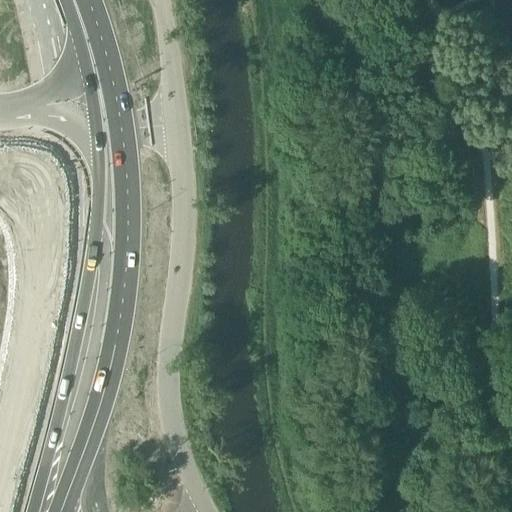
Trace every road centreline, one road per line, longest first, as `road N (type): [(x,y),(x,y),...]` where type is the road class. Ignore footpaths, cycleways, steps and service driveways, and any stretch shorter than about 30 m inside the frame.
road 1 (unclassified): [(204,511),(170,435),(165,402),(181,197),(179,124),(157,0)]
road 2 (secondary): [(44,511),(99,322),(116,212),(107,0)]
road 3 (secondary): [(67,112),(40,310),(0,466)]
road 4 (secondary): [(0,438),(33,305),(29,158)]
